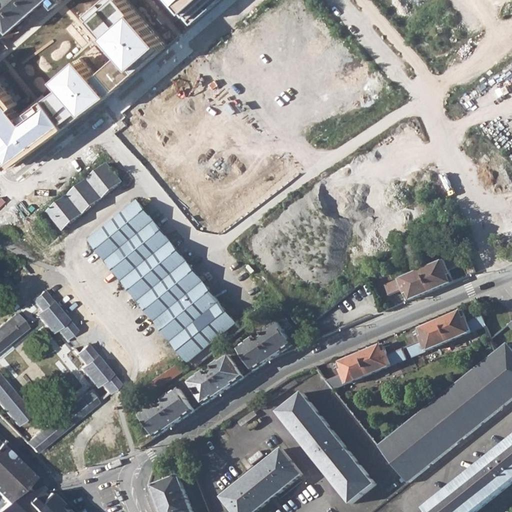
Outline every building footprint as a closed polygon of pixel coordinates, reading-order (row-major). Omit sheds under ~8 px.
[(0,0),(0,18),(11,31),(45,0),(48,0),(55,7),(63,0),(0,0)] [(109,61),(126,80),(167,46),(126,0),(101,0),(75,20),(109,61)] [(162,0),(187,26),(218,0),(162,0)] [(48,98),(68,125),(112,93),(96,74),(81,57),(56,78),(63,86),(48,98)] [(126,80),(109,61),(96,74),(112,93),(115,91),(126,80)] [(20,105),(0,80),(0,152),(12,167),(49,140),(32,119),(26,124),(22,119),(15,109),(20,105)] [(68,125),(48,98),(22,119),(26,124),(32,119),(49,140),(68,125)] [(108,164),(49,212),(63,230),(122,182),(108,164)] [(91,240),(186,359),(190,363),(192,361),(201,354),(204,351),(237,324),(237,323),(138,201),(91,240)] [(403,291),(408,302),(431,292),(454,282),(449,271),(463,265),(459,255),(385,286),(389,296),(403,291)] [(74,330),(42,291),(36,296),(32,299),(40,309),(35,314),(50,332),(55,328),(64,339),(74,330)] [(408,347),(412,357),(485,326),(481,316),(468,321),(463,311),(418,329),(423,340),(408,347)] [(0,324),(0,348),(8,342),(26,327),(23,323),(15,313),(0,324)] [(237,324),(204,351),(209,357),(247,326),(243,319),(237,323),(237,324)] [(241,349),(256,371),(295,344),(280,323),(264,333),(266,337),(259,342),(257,338),(241,349)] [(103,387),(96,392),(100,398),(118,384),(86,344),(76,353),(84,364),(80,367),(94,386),(99,382),(103,387)] [(329,380),(336,389),(406,359),(402,349),(389,355),(384,344),(338,363),(343,375),(329,380)] [(378,444),(408,483),(511,399),(511,350),(506,344),(379,443),(378,444)] [(205,359),(201,354),(192,361),(197,367),(205,359)] [(192,382),(207,404),(227,391),(246,377),(231,356),(215,367),(217,370),(210,375),(208,372),(192,382)] [(146,386),(151,393),(185,370),(180,363),(146,386)] [(0,405),(15,424),(29,413),(8,386),(0,376),(0,405)] [(142,416),(157,438),(196,411),(181,390),(165,400),(167,403),(160,408),(158,404),(143,415),(142,416)] [(35,453),(95,402),(87,391),(24,442),(35,453)] [(278,412),(352,504),(376,485),(302,392),(278,412)] [(511,439),(425,509),(427,511),(475,511),(511,483),(511,439)] [(31,476),(0,444),(0,496),(5,501),(9,497),(31,476)] [(223,498),(234,511),(257,511),(304,475),(283,450),(223,498)] [(56,511),(58,511),(56,508),(54,506),(58,502),(31,476),(9,497),(5,501),(2,503),(0,505),(0,511),(25,511),(27,510),(29,511),(56,511)] [(194,511),(180,476),(153,486),(162,511),(194,511)]
